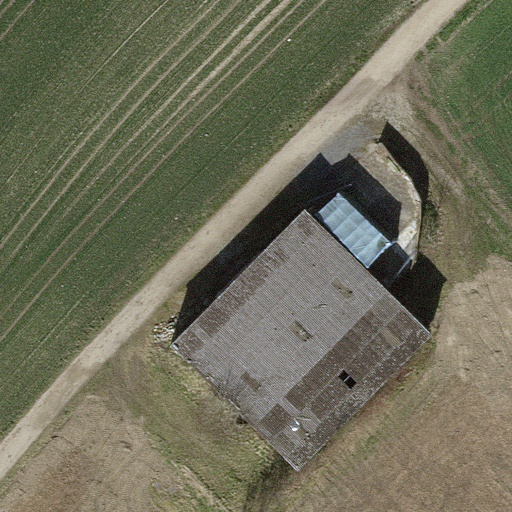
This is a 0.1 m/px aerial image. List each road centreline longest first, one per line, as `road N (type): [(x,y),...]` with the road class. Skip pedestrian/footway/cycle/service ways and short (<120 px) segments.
road 1 (track): [(0,465),(145,300),(451,0)]
road 2 (track): [(366,82),(511,241)]
